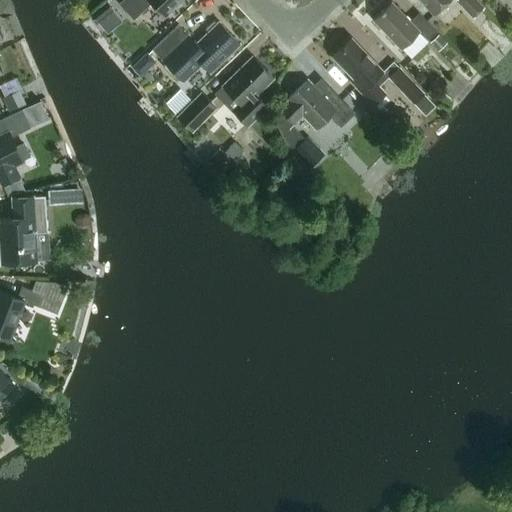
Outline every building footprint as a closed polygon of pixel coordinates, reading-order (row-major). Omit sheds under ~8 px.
[(165,16),(181,0),(122,0),(119,3),(134,19),(152,2),(165,16)] [(422,0),(435,13),(448,0),(422,0)] [(483,7),(476,0),(455,0),(473,17),(483,7)] [(428,39),(437,30),(419,12),(410,20),(392,1),(374,19),(401,47),(419,30),(428,39)] [(98,21),(113,10),(107,2),(92,14),(98,21)] [(221,24),(219,22),(214,20),(206,28),(207,33),(209,35),(199,45),(179,24),(153,49),(165,60),(164,66),(176,78),(182,78),(200,60),(209,69),(238,40),(222,23),(221,24)] [(387,94),(374,79),(384,70),(352,37),(333,55),(355,78),(352,81),(362,91),(375,105),(387,94)] [(147,51),(131,66),(140,76),(156,61),(147,51)] [(254,92),(270,76),(272,75),(255,58),(217,95),(225,103),(246,124),(266,104),(254,92)] [(399,67),(389,76),(415,103),(425,94),(399,67)] [(20,74),(3,82),(14,107),(31,99),(20,74)] [(314,87),(307,80),(289,96),(291,98),(280,108),(294,122),(305,112),(318,126),(331,114),(341,125),(354,112),(323,79),(314,87)] [(191,131),(217,106),(201,90),(175,114),(191,131)] [(15,144),(12,136),(31,127),(22,108),(0,118),(0,132),(1,134),(0,134),(0,178),(3,183),(20,175),(15,165),(23,160),(22,158),(30,154),(23,140),(15,144)] [(322,156),(306,140),(294,151),(310,168),(322,156)] [(2,263),(38,260),(50,259),(48,231),(46,195),(14,197),(15,216),(2,217),(4,240),(0,240),(2,263)] [(18,297),(0,289),(0,335),(23,344),(29,328),(17,323),(25,300),(40,306),(45,294),(22,285),(18,297)] [(0,399),(3,403),(18,387),(0,368),(0,399)]
